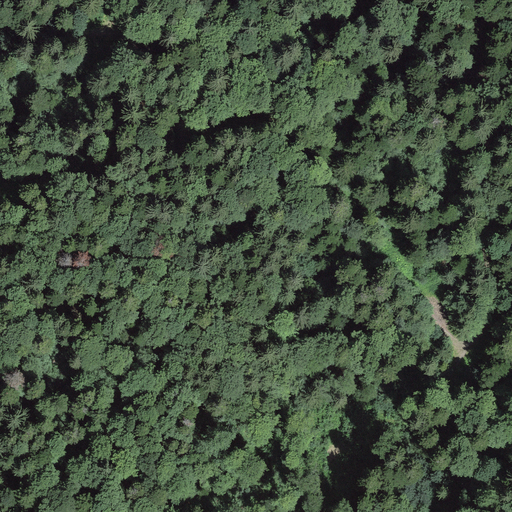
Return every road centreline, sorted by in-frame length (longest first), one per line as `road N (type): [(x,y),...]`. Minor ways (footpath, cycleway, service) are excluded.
road 1 (track): [(0,42),(120,35),(202,95),(284,139),(338,180),(359,240),(450,338),(469,340)]
road 2 (track): [(469,340),(482,330),(492,300),(474,29),(487,0)]
road 3 (track): [(469,340),(444,385),(439,456),(484,507),(505,511)]
